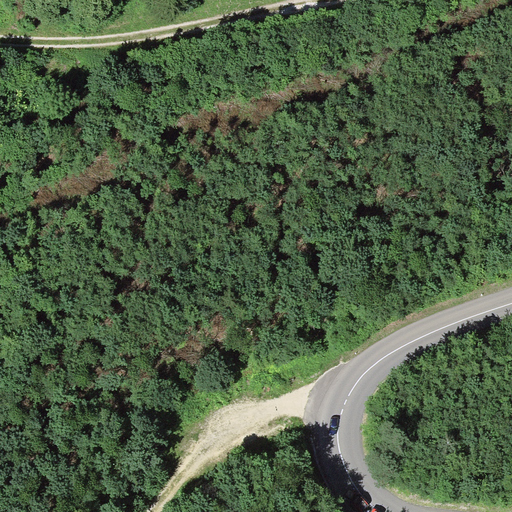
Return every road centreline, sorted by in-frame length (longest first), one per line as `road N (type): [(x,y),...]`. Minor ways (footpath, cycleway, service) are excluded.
road 1 (track): [(319,0),(133,38),(0,42)]
road 2 (tertiary): [(381,511),(341,456),(339,420),(354,386),(378,360),(417,338),(511,303)]
road 3 (track): [(153,511),(186,467),(245,420),(279,413),(339,420)]
